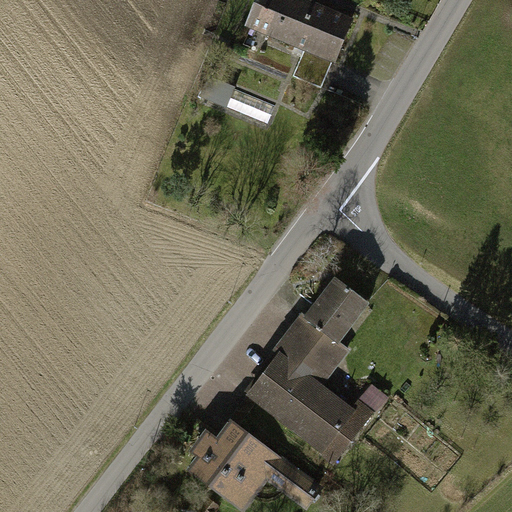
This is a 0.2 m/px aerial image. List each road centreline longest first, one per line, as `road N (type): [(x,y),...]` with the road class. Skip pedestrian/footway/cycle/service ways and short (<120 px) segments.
road 1 (residential): [(331,201),(93,511)]
road 2 (residential): [(455,0),(331,201)]
road 3 (residential): [(331,201),(390,259),(511,342)]
